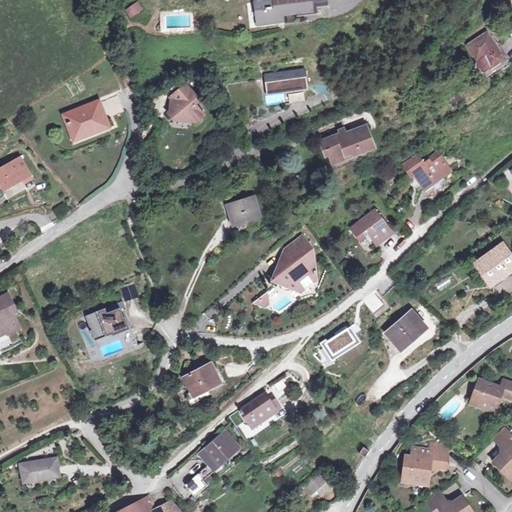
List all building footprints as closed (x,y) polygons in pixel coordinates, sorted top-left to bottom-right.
[(128,15),(141,7),(136,0),(133,0),(123,7),(128,15)] [(270,0),(254,3),(257,24),(280,21),(280,15),(312,9),(311,0),(312,0),(270,0)] [(490,70),(504,60),(486,35),(469,48),(478,60),(481,58),(490,70)] [(478,60),(477,70),(487,72),(490,70),(481,58),(478,60)] [(305,64),(260,72),(264,93),(304,88),(305,64)] [(177,104),(167,112),(173,118),(188,120),(192,117),(195,121),(204,113),(194,103),(199,98),(200,98),(185,82),(172,93),(177,98),(177,104)] [(177,98),(172,93),(168,97),(167,112),(177,104),(177,98)] [(100,99),(65,116),(76,140),(110,124),(100,99)] [(343,154),(344,157),(367,150),(366,147),(371,146),(366,129),(362,131),(361,128),(345,133),(344,130),(319,138),(323,147),(326,146),(330,158),(343,154)] [(407,177),(410,175),(425,194),(444,180),(442,178),(451,171),(436,151),(420,163),(414,155),(399,166),(407,177)] [(24,185),(31,180),(20,159),(0,169),(0,184),(3,190),(22,180),(24,185)] [(238,217),(258,209),(252,193),(229,202),(232,209),(234,208),(238,217)] [(383,239),(391,233),(374,211),(350,229),(359,242),(365,238),(369,243),(372,241),(380,235),(383,239)] [(264,279),(293,291),(310,278),(305,247),(295,235),(275,251),(284,260),(282,265),(264,279)] [(380,235),(372,241),(376,245),(383,239),(380,235)] [(511,261),(502,248),(476,268),(489,287),(511,270),(511,261)] [(356,271),(365,280),(382,264),(373,255),(356,271)] [(123,300),(136,295),(130,281),(118,286),(123,300)] [(0,323),(7,322),(10,326),(21,321),(4,292),(0,294),(0,323)] [(260,293),(248,301),(259,307),(263,303),(260,293)] [(371,310),(380,302),(373,293),(363,300),(371,310)] [(95,297),(86,302),(89,309),(98,304),(95,297)] [(89,309),(86,302),(75,308),(84,330),(113,314),(106,300),(98,304),(89,309)] [(413,316),(390,335),(402,351),(427,333),(413,316)] [(346,322),(316,339),(327,357),(357,338),(346,322)] [(124,331),(117,334),(120,344),(128,341),(124,331)] [(220,378),(222,381),(227,378),(212,357),(207,360),(220,378)] [(220,378),(207,360),(183,377),(192,389),(197,395),(220,378)] [(222,381),(220,378),(197,395),(192,398),(189,401),(194,408),(214,393),(212,389),(222,381)] [(477,406),(476,409),(492,415),(499,400),(511,404),(511,388),(499,383),(496,391),(476,384),(469,402),(477,406)] [(197,395),(192,389),(188,393),(192,398),(197,395)] [(253,413),(259,421),(278,408),(265,390),(239,407),(243,413),(245,412),(248,417),(253,413)] [(254,425),(259,421),(253,413),(248,417),(254,425)] [(511,474),(511,473),(511,441),(502,430),(490,442),(501,455),(491,465),(505,480),(511,474)] [(220,431),(204,445),(194,454),(209,470),(217,463),(215,460),(232,444),(220,431)] [(443,443),(437,449),(436,456),(444,457),(451,451),(443,443)] [(436,456),(437,449),(426,447),(425,454),(408,452),(407,461),(401,460),(399,481),(407,482),(407,485),(424,487),(426,477),(429,478),(432,476),(432,472),(442,474),(444,457),(436,456)] [(16,470),(18,487),(56,483),(53,465),(16,470)] [(204,482),(194,471),(181,483),(191,494),(204,482)] [(319,474),(306,485),(314,494),(327,483),(319,474)] [(320,497),(323,504),(331,500),(328,493),(320,497)] [(174,511),(169,505),(159,510),(149,495),(117,511),(174,511)] [(428,511),(442,502),(438,495),(424,504),(428,511)] [(442,502),(428,511),(466,511),(459,500),(446,509),(442,502)] [(199,511),(195,503),(188,506),(191,511),(199,511)]
